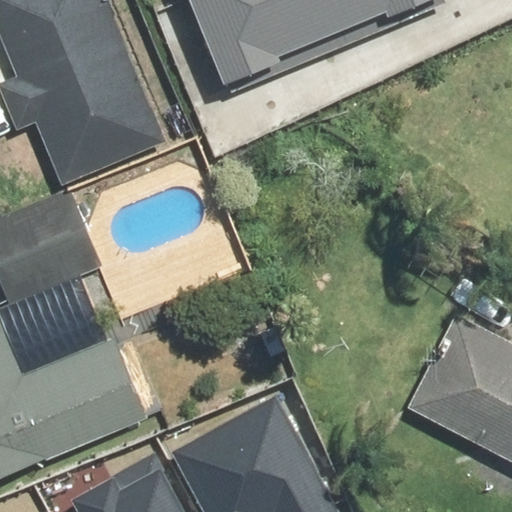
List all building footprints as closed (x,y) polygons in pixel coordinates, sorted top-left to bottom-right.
[(108,0),(0,0),(0,19),(19,63),(3,71),(24,118),(42,110),(67,167),(164,124),(108,0)] [(201,0),(230,72),(285,50),(282,42),(336,21),(327,0),(201,0)] [(387,10),(411,0),(327,0),(336,21),(383,2),(387,10)] [(0,214),(0,254),(16,297),(114,260),(84,183),(0,214)] [(0,296),(0,479),(162,418),(127,327),(35,362),(8,293),(0,296)] [(511,321),(469,299),(418,395),(511,445),(511,321)] [(184,456),(214,511),(335,511),(270,392),(195,433),(202,446),(184,456)] [(68,511),(189,511),(155,448),(79,488),(87,502),(68,511)]
